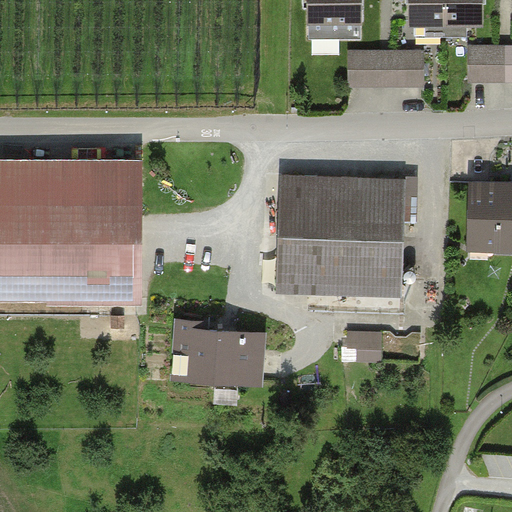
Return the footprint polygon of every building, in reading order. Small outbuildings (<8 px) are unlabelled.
[(362,33),(361,0),(307,0),(308,25),(324,25),(324,33),(362,33)] [(427,37),(445,36),(444,0),(409,0),(410,25),(426,25),(427,37)] [(481,0),(444,0),(445,36),(464,35),(464,24),(483,23),(481,0)] [(511,44),(468,45),(468,84),(511,83),(511,44)] [(424,49),(349,50),(349,87),(425,86),(424,49)] [(0,163),(0,303),(138,304),(138,164),(0,163)] [(398,177),(279,177),(279,294),(397,295),(398,177)] [(511,182),(470,181),(468,254),(511,255),(511,182)] [(352,357),(384,358),(385,327),(353,326),(352,357)] [(259,382),(262,338),(176,332),(174,376),(259,382)]
